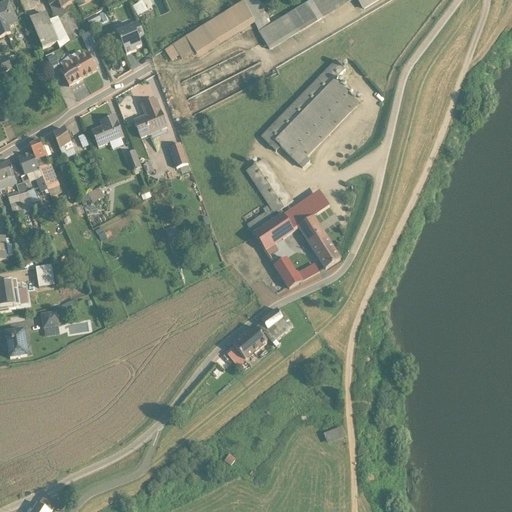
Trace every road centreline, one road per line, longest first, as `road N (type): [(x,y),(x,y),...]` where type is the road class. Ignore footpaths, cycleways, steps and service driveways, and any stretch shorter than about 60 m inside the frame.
road 1 (unclassified): [(157,430),(222,349),(341,275),(368,221),(403,80),(462,0)]
road 2 (track): [(467,65),(349,352),(354,511)]
road 3 (unknown): [(151,70),(187,70),(243,49),(273,60),(389,0)]
road 4 (residential): [(2,511),(157,430)]
road 5 (residential): [(0,157),(151,70)]
